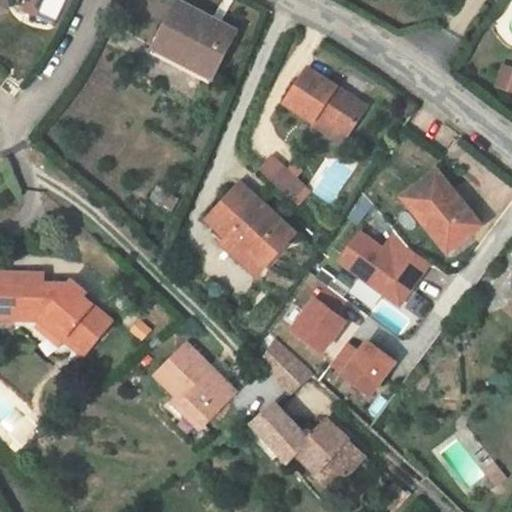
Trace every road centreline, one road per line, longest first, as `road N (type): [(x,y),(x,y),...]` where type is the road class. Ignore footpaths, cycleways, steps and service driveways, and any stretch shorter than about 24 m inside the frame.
road 1 (unclassified): [(291,0),(416,76),(511,148)]
road 2 (residential): [(415,351),(511,217)]
road 3 (residential): [(11,132),(45,91),(94,0)]
